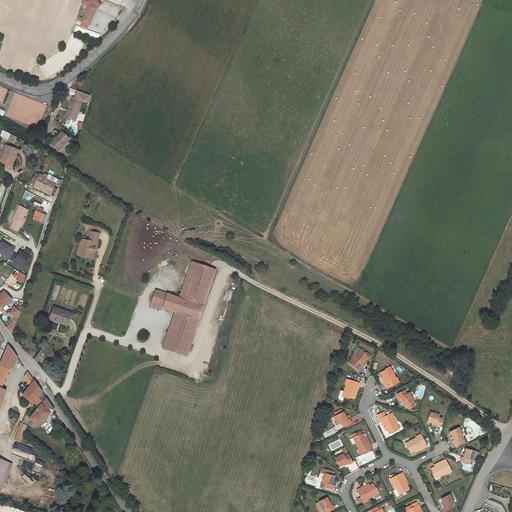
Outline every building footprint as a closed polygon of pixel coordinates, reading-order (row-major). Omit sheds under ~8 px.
[(79,17),(78,21),(81,22),(80,27),(87,30),(94,11),(102,4),(97,0),(92,0),(91,0),(83,0),(82,3),(87,5),(82,18),(79,17)] [(0,5),(15,10),(16,6),(1,1),(0,3),(0,5)] [(82,100),(72,97),(66,117),(75,120),(82,100)] [(16,137),(5,131),(2,136),(13,142),(16,137)] [(69,138),(61,132),(50,143),(58,150),(69,138)] [(17,149),(6,146),(1,158),(11,162),(13,153),(16,154),(17,149)] [(58,185),(60,180),(48,175),(46,179),(35,173),(31,182),(35,184),(51,192),(55,183),(58,185)] [(51,192),(35,184),(34,187),(49,194),(51,192)] [(27,210),(19,206),(11,220),(13,221),(10,227),(17,231),(20,225),(21,225),(24,221),(22,220),(23,217),(27,210)] [(39,208),(36,206),(33,218),(43,223),(46,216),(41,214),(37,212),(39,208)] [(81,240),(79,252),(93,255),(94,248),(96,248),(98,234),(91,233),(89,242),(81,240)] [(0,252),(5,256),(4,257),(9,259),(13,252),(15,248),(11,246),(10,247),(7,245),(8,244),(3,241),(0,245),(0,252)] [(17,255),(13,252),(9,259),(13,262),(15,259),(25,265),(30,257),(28,256),(31,250),(27,248),(24,252),(23,253),(21,252),(20,251),(17,255)] [(15,259),(13,262),(23,268),(25,265),(15,259)] [(216,271),(191,262),(180,296),(179,298),(175,313),(163,348),(187,356),(216,271)] [(19,273),(17,278),(23,282),(25,276),(19,273)] [(61,286),(56,284),(51,298),(56,300),(61,286)] [(179,298),(180,296),(177,295),(176,297),(156,290),(151,305),(175,313),(179,298)] [(0,306),(1,308),(11,299),(3,292),(0,294),(0,306)] [(19,312),(15,309),(13,307),(10,313),(17,317),(19,312)] [(53,307),(50,317),(61,321),(60,322),(67,325),(71,313),(53,307)] [(11,334),(15,323),(12,321),(6,328),(11,334)] [(17,357),(7,345),(0,363),(0,387),(0,388),(11,365),(13,366),(17,357)] [(360,349),(359,348),(351,357),(352,358),(348,362),(358,371),(361,368),(362,367),(361,366),(365,361),(369,356),(365,353),(360,349)] [(380,372),(382,376),(385,383),(384,384),(386,388),(399,382),(396,377),(395,377),(389,366),(384,369),(385,370),(380,372)] [(33,381),(27,372),(24,376),(30,386),(33,381)] [(359,383),(346,379),(345,385),(346,385),(344,391),(341,390),(339,397),(339,398),(339,399),(341,400),(342,397),(348,399),(348,397),(353,399),(354,394),(356,387),(358,388),(359,383)] [(41,392),(33,381),(30,386),(22,395),(32,403),(33,402),(41,392)] [(396,394),(398,398),(400,397),(402,401),(404,405),(405,405),(406,408),(408,409),(414,406),(412,401),(411,397),(408,393),(406,394),(404,390),(396,394)] [(46,399),(41,392),(33,402),(36,405),(37,407),(40,403),(41,404),(46,399)] [(38,407),(31,417),(29,419),(37,426),(44,418),(54,410),(46,399),(41,404),(38,407)] [(336,416),(335,416),(337,420),(339,424),(341,423),(343,427),(351,423),(349,419),(348,420),(346,416),(343,411),(342,412),(336,416)] [(434,414),(429,412),(427,421),(432,423),(436,424),(435,426),(440,427),(442,418),(438,417),(439,415),(434,414)] [(380,419),(382,424),(384,423),(387,429),(389,433),(393,431),(394,432),(399,429),(394,418),(392,413),(380,419)] [(15,439),(20,442),(26,425),(21,424),(20,423),(15,439)] [(450,431),(452,437),(454,440),(452,441),(454,445),(462,441),(460,437),(462,436),(460,431),(458,427),(450,431)] [(358,435),(353,438),(358,449),(357,449),(360,454),(372,448),(369,443),(368,444),(365,437),(363,434),(362,434),(358,436),(358,435)] [(411,452),(415,450),(421,447),(422,449),(427,446),(421,434),(415,437),(416,438),(405,444),(408,449),(409,448),(411,452)] [(14,442),(12,448),(22,451),(19,458),(42,466),(45,459),(31,455),(33,449),(14,442)] [(339,456),(335,458),(339,467),(344,464),(347,462),(348,464),(352,462),(345,447),(341,449),(343,454),(339,456)] [(466,449),(464,454),(463,457),(461,457),(460,461),(468,464),(469,460),(472,461),(472,460),(476,461),(478,453),(466,449)] [(0,491),(12,464),(0,459),(0,491)] [(445,459),(440,462),(441,463),(435,467),(431,469),(433,473),(433,474),(436,478),(446,473),(446,474),(452,471),(445,459)] [(330,471),(323,469),(322,473),(325,474),(323,482),(322,482),(321,486),(332,489),(333,485),(331,485),(333,481),(334,476),(332,476),(329,475),(330,471)] [(402,472),(390,479),(393,483),(394,483),(397,489),(393,491),(396,496),(404,492),(404,491),(409,489),(406,484),(403,478),(405,477),(402,472)] [(362,487),(357,490),(361,497),(357,499),(360,503),(363,501),(363,502),(368,499),(368,498),(379,493),(376,487),(375,488),(373,483),(369,485),(363,488),(362,487)] [(441,499),(443,503),(445,506),(443,507),(445,511),(452,508),(451,504),(454,503),(451,498),(449,494),(441,499)] [(327,498),(319,502),(323,510),(325,509),(326,511),(327,511),(334,508),(332,505),(331,505),(329,502),(327,498)] [(26,511),(0,502),(0,511),(2,511),(26,511)] [(420,511),(419,510),(421,509),(419,505),(418,505),(417,502),(405,508),(406,511),(420,511)]
